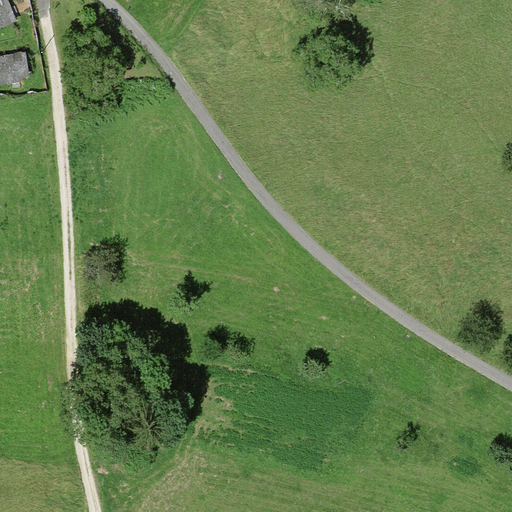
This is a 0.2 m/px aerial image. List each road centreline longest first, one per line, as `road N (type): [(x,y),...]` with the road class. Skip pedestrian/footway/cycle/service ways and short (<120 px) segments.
road 1 (residential): [(511,387),(393,313),(299,238),(102,0)]
road 2 (track): [(39,0),(61,131),(72,390),(94,511)]
